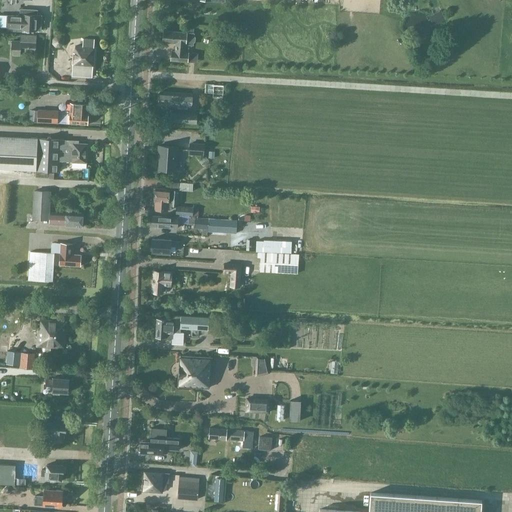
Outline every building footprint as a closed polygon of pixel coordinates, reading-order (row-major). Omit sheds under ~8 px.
[(0,15),(0,26),(6,27),(7,26),(22,27),(22,32),(29,32),(29,30),(40,31),(41,15),(37,15),(38,10),(21,9),(20,17),(7,16),(0,15)] [(429,16),(433,24),(445,19),(441,10),(429,16)] [(176,43),(176,48),(175,51),(172,51),(171,60),(187,61),(188,52),(185,52),(185,48),(186,45),(193,45),(193,43),(195,42),(195,38),(194,35),(194,30),(187,29),(187,32),(164,30),(163,42),(176,43)] [(12,41),(12,48),(11,55),(19,55),(20,51),(35,52),(35,36),(20,35),(20,41),(12,41)] [(64,43),(64,39),(61,35),(56,35),(53,38),(53,43),(56,46),(60,46),(64,43)] [(74,53),(72,75),(92,77),(93,68),(94,68),(95,46),(94,46),(94,39),(83,38),(83,46),(76,46),(75,53),(74,53)] [(159,105),(192,107),(193,93),(160,91),(159,105)] [(85,114),(85,104),(69,103),(69,111),(38,109),(37,122),(88,125),(88,114),(85,114)] [(198,113),(171,111),(170,122),(197,123),(198,113)] [(0,167),(36,170),(48,170),(59,171),(60,160),(72,161),(72,167),(86,167),(86,162),(87,152),(87,144),(75,143),(63,142),(64,139),(38,138),(0,135),(0,167)] [(190,153),(204,154),(205,144),(190,143),(190,153)] [(160,160),(159,169),(177,170),(178,146),(159,145),(158,160),(160,160)] [(155,190),(155,193),(155,194),(155,201),(155,207),(155,210),(167,211),(168,207),(170,207),(170,205),(176,206),(177,206),(178,193),(179,190),(169,189),(156,188),(156,189),(155,190)] [(34,191),(32,219),(50,220),(49,223),(66,224),(66,225),(82,226),(83,213),(65,212),(65,213),(49,212),(50,191),(34,191)] [(229,200),(228,212),(237,213),(238,201),(229,200)] [(176,206),(175,215),(189,215),(193,216),(193,207),(177,206),(176,206)] [(152,215),(151,226),(177,227),(178,216),(152,215)] [(194,225),(194,228),(202,229),(207,229),(207,231),(236,233),(237,222),(237,221),(195,218),(194,223),(194,225)] [(179,240),(152,238),(152,251),(170,252),(171,245),(178,245),(179,240)] [(247,240),(247,250),(255,251),(256,240),(247,240)] [(29,251),(28,279),(37,280),(53,281),(54,266),(54,264),(58,264),(58,265),(80,266),(80,254),(71,254),(71,251),(71,243),(59,242),(58,253),(51,252),(32,251),(29,251)] [(259,271),(298,274),(299,254),(261,252),(259,271)] [(223,263),(223,272),(231,273),(230,286),(239,286),(240,264),(223,263)] [(164,271),(154,270),(153,292),(163,293),(163,285),(171,286),(172,272),(164,271)] [(157,319),(156,337),(166,338),(172,338),(172,343),(183,344),(183,332),(180,332),(180,327),(208,329),(209,318),(172,315),(172,320),(167,320),(157,319)] [(38,344),(54,346),(64,346),(66,322),(42,319),(41,327),(39,327),(38,344)] [(244,326),(245,328),(247,328),(249,331),(253,329),(250,323),(244,326)] [(10,352),(9,367),(34,369),(35,354),(10,352)] [(180,355),(179,386),(209,387),(209,379),(211,379),(212,357),(180,355)] [(53,391),(53,393),(60,393),(60,391),(68,392),(69,378),(53,377),(53,378),(46,378),(46,385),(53,386),(52,391),(53,391)] [(245,413),(270,415),(271,398),(246,397),(245,413)] [(289,420),(299,421),(300,400),(290,400),(289,420)] [(46,440),(63,441),(63,432),(66,432),(66,431),(67,431),(68,425),(66,425),(66,423),(45,422),(45,432),(36,432),(35,438),(46,439),(46,440)] [(141,451),(141,453),(163,454),(163,448),(178,449),(179,445),(179,438),(164,437),(165,429),(167,429),(151,427),(151,428),(153,428),(153,437),(151,436),(150,442),(141,442),(141,444),(140,444),(138,445),(138,449),(139,450),(141,451)] [(209,437),(217,438),(243,440),(243,447),(252,447),(253,431),(210,427),(209,437)] [(25,479),(37,480),(37,466),(15,465),(0,464),(0,484),(15,485),(15,484),(25,484),(25,479)] [(45,479),(61,480),(62,473),(63,473),(63,471),(65,471),(65,467),(64,466),(64,465),(47,464),(47,469),(42,469),(42,475),(45,475),(45,479)] [(142,491),(162,492),(163,482),(169,482),(170,473),(164,472),(164,471),(144,470),(142,491)] [(180,476),(178,497),(197,499),(199,477),(180,476)] [(276,489),(274,511),(283,511),(285,490),(276,489)] [(44,504),(61,505),(62,493),(61,493),(61,491),(57,490),(56,492),(44,491),(44,497),(35,496),(34,503),(43,504),(44,504)] [(480,511),(481,501),(432,498),(429,497),(380,494),(371,493),(369,511),(356,511),(320,510),(319,511),(480,511)]
